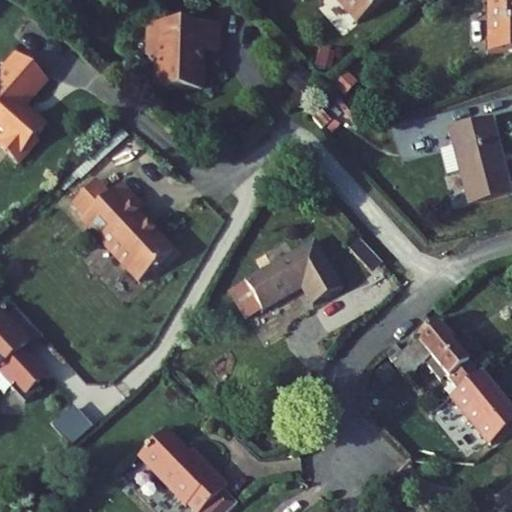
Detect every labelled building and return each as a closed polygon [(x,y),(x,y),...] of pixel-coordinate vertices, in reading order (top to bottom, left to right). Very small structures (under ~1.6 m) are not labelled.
[(328,0),(369,45),(403,14),(389,0),(328,0)] [(511,0),(488,0),(488,68),(511,68),(511,0)] [(234,43),(165,38),(163,72),(172,73),(170,106),(215,108),(217,70),(232,70),(234,43)] [(43,120),(62,99),(38,78),(35,82),(28,76),(13,93),(14,99),(8,99),(0,92),(0,147),(2,147),(3,153),(19,167),(19,174),(30,183),(51,160),(49,158),(57,149),(49,142),(40,143),(39,133),(35,129),(35,120),(43,120)] [(326,104),(335,114),(343,107),(334,97),(326,104)] [(477,193),(487,228),(511,221),(511,165),(506,143),(467,153),(471,167),(458,171),(464,196),(477,193)] [(135,144),(105,171),(112,178),(142,152),(135,144)] [(124,210),(110,195),(86,217),(99,232),(124,210)] [(155,226),(134,202),(124,210),(99,232),(94,237),(151,300),(184,270),(150,231),(155,226)] [(255,295),(272,324),(311,301),(323,320),(354,303),(327,254),(255,295)] [(51,383),(30,360),(26,356),(45,339),(23,314),(8,328),(0,319),(0,367),(20,390),(16,393),(30,409),(45,395),(42,391),(51,383)] [(437,359),(472,401),(492,384),(445,327),(414,357),(410,361),(421,373),(437,359)] [(30,360),(49,343),(45,339),(26,356),(30,360)] [(406,348),(396,358),(404,366),(410,361),(414,357),(406,348)] [(467,405),(506,453),(511,447),(511,401),(495,381),(492,384),(472,401),(467,405)] [(204,508),(208,511),(223,511),(246,489),(206,453),(203,457),(179,434),(151,462),(201,511),(204,508)]
